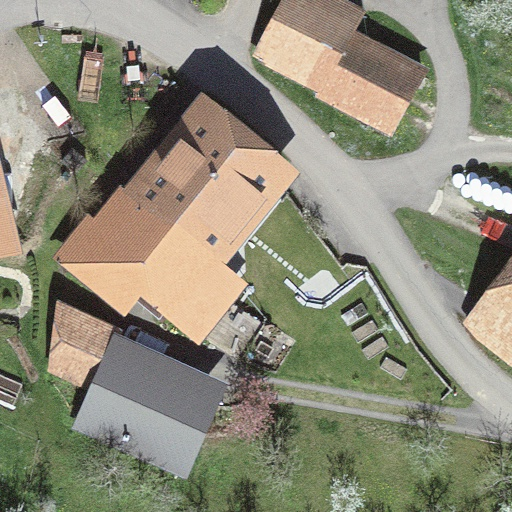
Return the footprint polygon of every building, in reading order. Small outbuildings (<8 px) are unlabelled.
[(281,0),(253,57),(319,94),(354,31),(365,12),(342,0),(281,0)] [(428,69),(354,31),(319,94),(318,99),(393,137),(428,69)] [(202,94),(125,189),(225,268),(301,173),(202,94)] [(75,148),(65,161),(79,172),(89,160),(75,148)] [(0,258),(23,253),(0,160),(0,258)] [(245,283),(225,268),(125,189),(121,185),(94,220),(86,214),(51,259),(126,318),(142,298),(198,342),(245,283)] [(511,256),(458,326),(511,367),(511,256)] [(48,372),(88,389),(113,333),(116,325),(56,300),(48,372)] [(229,384),(113,333),(88,389),(71,428),(187,479),(229,384)]
